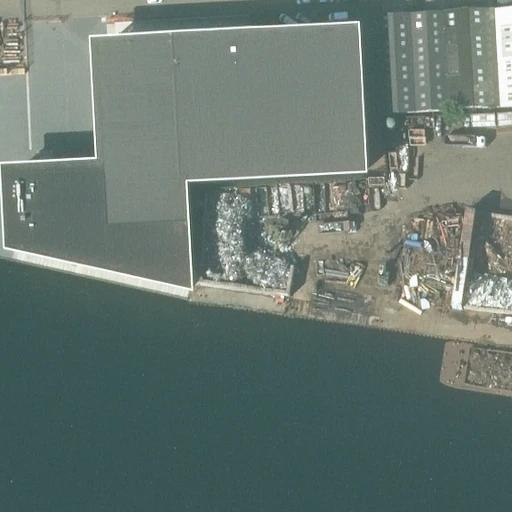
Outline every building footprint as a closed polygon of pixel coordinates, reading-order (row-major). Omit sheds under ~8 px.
[(511,11),(494,12),(499,110),(511,109),(511,11)] [(494,12),(455,14),(460,112),(499,110),(494,12)] [(455,14),(416,16),(422,114),(460,112),(455,14)] [(251,44),(175,48),(183,183),(362,174),(355,38),(275,43),(275,36),(274,15),(250,16),(251,37),(251,44)] [(422,114),(416,16),(378,18),(383,116),(422,114)] [(99,52),(109,234),(184,230),(177,97),(174,18),(114,21),(115,52),(99,52)] [(105,222),(103,174),(78,175),(81,223),(105,222)]
